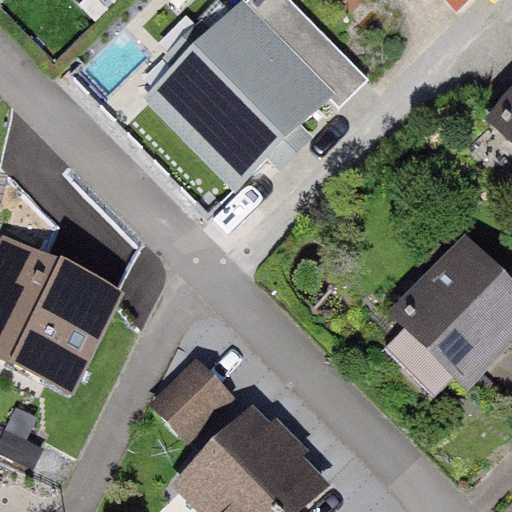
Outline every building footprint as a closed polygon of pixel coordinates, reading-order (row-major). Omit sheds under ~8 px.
[(289,0),(255,0),(152,101),(240,190),(331,100),(275,44),(304,15),(289,0)] [(467,0),(449,0),(458,9),(467,0)] [(511,115),(502,126),(511,135),(511,115)] [(115,303),(10,251),(0,270),(0,358),(70,394),(115,303)] [(469,383),(511,339),(511,298),(469,256),(406,320),(469,383)] [(186,450),(234,402),(201,370),(153,418),(186,450)] [(303,511),(323,492),(253,421),(183,489),(204,511),(303,511)]
